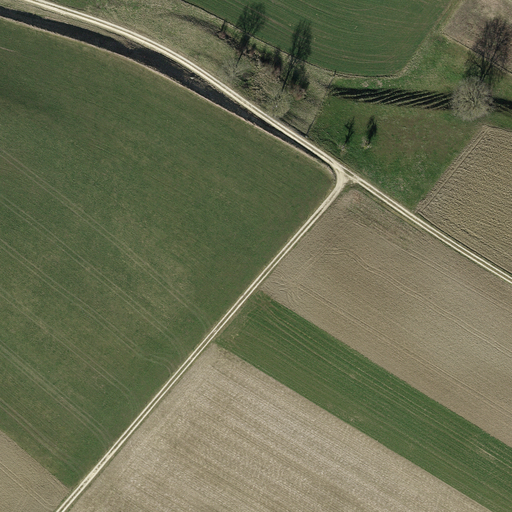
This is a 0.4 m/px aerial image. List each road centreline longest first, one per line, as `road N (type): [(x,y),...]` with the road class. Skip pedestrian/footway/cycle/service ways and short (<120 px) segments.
road 1 (track): [(34,0),(151,40),(511,273)]
road 2 (track): [(57,511),(347,170)]
